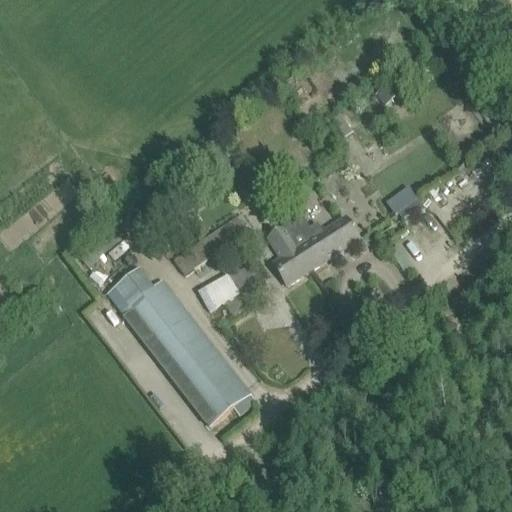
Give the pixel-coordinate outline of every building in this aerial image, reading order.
[(453,67),(451,72),(454,77),(460,77),(462,72),(459,67),(453,67)] [(476,165),(488,189),(511,176),(511,155),(508,149),(476,165)] [(183,163),(178,171),(190,178),(194,169),(183,163)] [(410,180),(416,190),(439,179),(434,169),(410,180)] [(413,196),(392,211),(397,218),(399,217),(410,209),(419,203),(413,196)] [(284,232),(311,273),(359,242),(354,233),(355,232),(350,224),(348,225),(345,219),(323,234),(317,225),(309,230),(303,220),(299,223),(284,232)] [(173,263),(184,279),(248,236),(237,220),(173,263)] [(311,273),(284,232),(268,242),(280,261),(272,266),(287,288),(311,273)] [(208,314),(224,305),(232,319),(259,304),(251,289),(265,281),(255,264),(251,265),(248,260),(240,265),(243,270),(229,277),(197,295),(208,314)] [(107,296),(209,429),(250,397),(161,283),(153,289),(139,271),(107,296)]
